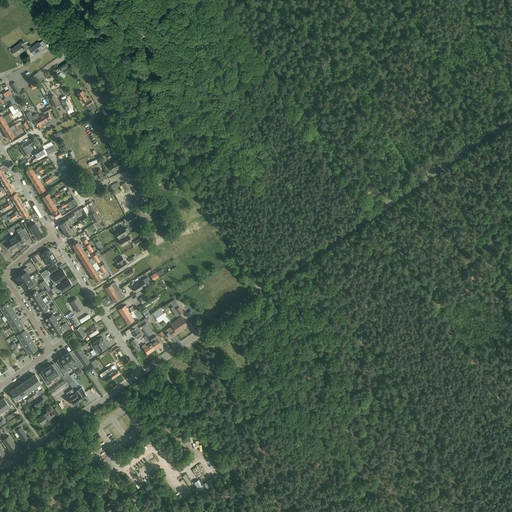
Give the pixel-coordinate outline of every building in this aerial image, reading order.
[(43,46),(50,41),(47,37),(45,38),(43,39),(44,39),(40,41),(43,46)] [(24,44),(22,41),(11,50),(16,56),(24,50),(22,46),(24,44)] [(38,42),(29,49),(33,55),(43,48),(38,42)] [(39,72),(33,76),(36,81),(37,81),(39,83),(42,80),(41,78),(42,76),(39,72)] [(21,91),(15,82),(10,85),(16,94),(21,91)] [(89,97),(87,98),(82,91),(77,94),(82,102),(84,101),(89,110),(92,108),(93,110),(96,108),(89,97)] [(12,95),(2,100),(4,103),(10,99),(13,104),(16,103),(12,95)] [(49,98),(48,98),(49,98),(54,108),(59,105),(54,95),(49,98)] [(70,98),(68,99),(68,98),(61,101),(66,111),(73,108),(75,107),(70,98)] [(44,114),(39,117),(42,123),(51,119),(48,112),(52,110),(49,105),(46,106),(47,108),(43,110),(44,114)] [(42,123),(39,117),(37,113),(32,116),(30,112),(26,114),(30,122),(34,120),(39,128),(42,127),(41,124),(42,123)] [(12,116),(0,123),(0,124),(2,129),(8,125),(7,123),(18,116),(16,113),(12,116)] [(10,113),(3,118),(2,115),(0,115),(0,123),(12,116),(10,113)] [(8,125),(2,129),(6,134),(18,126),(17,123),(10,128),(8,125)] [(18,126),(6,134),(9,139),(15,136),(17,134),(16,132),(20,129),(18,126)] [(29,140),(32,145),(34,144),(36,148),(41,146),(35,136),(29,140)] [(32,145),(29,140),(19,146),(25,155),(32,151),(29,147),(32,145)] [(53,145),(45,149),(47,154),(56,150),(53,145)] [(41,147),(33,152),(37,158),(45,153),(41,147)] [(67,153),(64,147),(59,150),(60,153),(61,153),(63,156),(67,153)] [(118,159),(109,164),(113,172),(122,167),(118,159)] [(61,171),(67,169),(66,167),(69,166),(68,162),(59,165),(61,171)] [(38,169),(34,171),(32,168),(26,172),(30,177),(35,174),(39,171),(44,168),(42,165),(37,168),(38,169)] [(130,170),(136,180),(141,177),(135,167),(130,170)] [(109,174),(106,175),(104,176),(100,168),(94,171),(96,175),(93,176),(95,180),(100,178),(101,181),(107,178),(110,177),(109,174)] [(35,174),(30,177),(33,182),(39,179),(35,174)] [(39,179),(33,182),(36,187),(51,178),(53,177),(52,175),(49,177),(50,177),(45,180),(46,181),(44,182),(42,180),(40,181),(39,179)] [(52,180),(51,178),(36,187),(40,193),(45,189),(43,186),(47,184),(47,183),(52,180)] [(0,191),(11,185),(7,180),(2,183),(3,186),(0,187),(0,191)] [(118,182),(111,185),(113,190),(120,186),(121,189),(123,188),(124,190),(128,189),(127,187),(128,187),(127,186),(130,184),(128,181),(121,184),(122,185),(120,186),(118,182)] [(11,185),(0,191),(0,193),(2,192),(2,193),(6,191),(8,194),(14,190),(11,185)] [(77,191),(81,198),(88,194),(84,187),(77,191)] [(14,202),(19,199),(16,193),(10,197),(14,202)] [(48,193),(42,197),(46,202),(51,199),(48,193)] [(10,204),(3,209),(0,210),(2,212),(4,211),(6,210),(6,209),(11,206),(11,207),(15,205),(17,207),(22,204),(19,199),(14,202),(10,204)] [(51,199),(46,202),(49,207),(54,204),(51,199)] [(22,204),(17,207),(18,210),(15,212),(15,213),(10,216),(4,219),(5,221),(5,222),(16,215),(20,212),(20,213),(26,209),(22,204)] [(54,204),(49,207),(52,213),(58,209),(56,206),(54,204)] [(58,209),(52,213),(56,218),(65,212),(62,207),(58,209)] [(26,209),(20,213),(23,218),(29,215),(26,209)] [(100,219),(96,211),(89,215),(94,223),(100,219)] [(134,213),(126,217),(129,223),(137,218),(134,213)] [(16,215),(5,222),(6,224),(11,222),(10,221),(17,216),(16,215)] [(29,220),(26,222),(24,223),(28,231),(31,229),(35,236),(36,235),(36,236),(39,234),(38,234),(41,232),(38,228),(39,228),(38,225),(37,226),(35,223),(32,225),(29,220)] [(68,220),(66,221),(60,225),(64,232),(70,228),(68,224),(70,223),(68,220)] [(70,228),(64,232),(67,237),(77,231),(74,226),(70,228)] [(123,246),(131,241),(127,234),(123,226),(114,231),(119,239),(119,240),(123,246)] [(142,226),(136,230),(138,232),(139,231),(141,234),(145,232),(142,226)] [(12,238),(17,246),(24,242),(21,237),(28,233),(25,228),(18,232),(19,234),(12,238)] [(17,246),(12,238),(6,241),(5,240),(0,242),(0,245),(2,249),(8,245),(11,250),(17,246)] [(76,250),(81,247),(78,241),(72,245),(76,250)] [(81,247),(76,250),(79,255),(84,252),(81,247)] [(52,252),(51,253),(49,249),(42,254),(44,257),(43,258),(48,266),(57,261),(52,252)] [(87,250),(84,252),(79,255),(82,260),(88,257),(86,254),(88,253),(87,250)] [(124,260),(122,256),(116,260),(118,264),(117,265),(120,270),(128,265),(124,260)] [(146,267),(156,264),(155,259),(152,259),(152,256),(144,258),(146,267)] [(88,257),(82,260),(86,266),(94,260),(92,258),(89,260),(88,257)] [(94,261),(94,260),(86,266),(89,271),(94,267),(93,265),(96,263),(94,260),(94,261)] [(55,264),(48,269),(51,273),(58,269),(55,264)] [(20,283),(30,277),(28,274),(30,272),(27,267),(18,272),(19,272),(20,271),(22,274),(17,277),(18,280),(20,283)] [(94,267),(89,271),(92,276),(98,273),(100,271),(98,269),(96,270),(94,267)] [(46,269),(40,273),(42,277),(49,273),(46,269)] [(53,276),(50,278),(54,283),(52,285),(53,287),(60,282),(59,280),(63,278),(66,276),(64,273),(62,270),(53,276)] [(150,276),(153,281),(159,277),(156,272),(150,276)] [(101,278),(98,273),(92,276),(95,281),(101,278)] [(32,280),(30,277),(20,283),(21,286),(22,286),(24,288),(29,285),(31,288),(38,284),(34,278),(32,280)] [(146,278),(132,287),(136,293),(150,283),(146,278)] [(50,289),(52,291),(58,288),(57,287),(59,286),(62,292),(72,285),(68,279),(61,284),(60,282),(53,287),(50,289)] [(115,282),(111,284),(105,288),(110,295),(120,289),(115,282)] [(39,293),(37,289),(32,292),(29,295),(32,299),(40,294),(40,295),(42,294),(41,292),(39,293)] [(125,296),(120,289),(110,295),(115,303),(125,296)] [(40,295),(40,294),(32,299),(34,304),(43,299),(40,295)] [(139,299),(142,304),(148,301),(144,295),(139,299)] [(160,297),(158,295),(144,304),(145,307),(157,299),(160,297)] [(77,312),(83,308),(77,298),(71,302),(77,312)] [(43,299),(34,304),(37,308),(45,303),(46,304),(48,303),(47,301),(45,302),(43,299)] [(8,301),(0,306),(0,307),(4,313),(12,308),(10,306),(11,306),(8,301)] [(46,304),(45,303),(37,308),(40,313),(49,308),(46,304)] [(179,315),(183,312),(177,304),(173,307),(175,309),(173,311),(175,314),(177,312),(179,315)] [(127,305),(125,306),(119,309),(124,317),(129,314),(129,313),(127,309),(128,308),(127,305)] [(12,308),(4,313),(8,320),(16,314),(15,315),(14,312),(15,312),(12,308)] [(149,316),(149,317),(151,320),(152,321),(156,318),(159,322),(163,320),(165,323),(168,321),(160,308),(153,313),(149,316)] [(53,313),(45,318),(48,323),(56,318),(57,319),(59,317),(57,315),(55,317),(53,313)] [(129,314),(124,317),(128,324),(134,321),(134,320),(135,319),(133,317),(132,318),(129,313),(129,314)] [(19,318),(16,314),(8,320),(11,326),(20,321),(19,321),(18,319),(19,318)] [(74,327),(80,323),(75,314),(69,318),(74,327)] [(171,324),(172,326),(177,333),(184,328),(183,327),(187,325),(181,317),(171,324)] [(57,319),(56,318),(48,323),(51,327),(59,322),(57,319)] [(144,319),(137,323),(141,329),(147,324),(144,319)] [(23,325),(20,321),(11,326),(15,333),(24,328),(22,325),(23,325)] [(63,324),(61,326),(59,322),(51,327),(54,332),(62,327),(62,328),(65,327),(63,324)] [(86,335),(88,334),(91,338),(99,332),(95,326),(87,332),(85,333),(80,327),(74,331),(80,340),(86,336),(86,335)] [(131,331),(137,339),(144,334),(138,326),(131,331)] [(177,333),(172,326),(164,331),(170,338),(172,337),(172,338),(173,338),(175,337),(175,336),(175,335),(177,333)] [(62,328),(62,327),(54,332),(57,337),(65,332),(62,328)] [(25,331),(17,336),(21,342),(29,337),(30,337),(27,332),(27,333),(25,331)] [(152,342),(150,344),(154,349),(162,344),(158,338),(156,336),(150,340),(152,342)] [(29,337),(21,342),(25,348),(33,343),(34,343),(31,339),(30,339),(29,337)] [(103,338),(102,337),(91,345),(94,349),(105,341),(105,340),(104,338),(103,338)] [(106,342),(105,341),(94,349),(97,354),(108,346),(108,345),(106,342)] [(33,343),(25,348),(29,355),(38,349),(35,345),(34,345),(33,343)] [(154,349),(150,344),(146,346),(145,344),(142,346),(143,348),(147,354),(154,349)] [(81,347),(74,352),(79,359),(86,354),(81,347)] [(97,356),(99,359),(112,350),(110,347),(97,356)] [(64,355),(64,356),(70,365),(73,362),(76,365),(80,362),(75,355),(73,357),(69,352),(68,353),(67,352),(64,354),(64,355)] [(86,354),(79,359),(84,366),(91,361),(86,354)] [(70,365),(64,356),(63,356),(62,356),(59,357),(59,359),(58,360),(61,365),(59,367),(64,374),(68,370),(66,367),(70,365)] [(107,366),(112,363),(109,357),(108,358),(107,356),(101,361),(107,370),(113,378),(119,373),(116,369),(117,369),(115,365),(111,367),(108,368),(107,366)] [(95,368),(91,363),(83,368),(87,373),(95,368)] [(47,368),(53,377),(56,375),(58,378),(63,374),(58,368),(56,370),(52,364),(51,365),(50,364),(47,366),(48,367),(47,368)] [(53,377),(47,368),(45,368),(45,367),(42,369),(42,370),(41,371),(45,376),(42,378),(47,385),(52,382),(50,379),(53,377)] [(107,370),(100,375),(103,379),(104,378),(107,382),(113,378),(107,370)] [(30,378),(36,386),(41,383),(35,374),(30,378)] [(30,378),(25,381),(31,390),(36,386),(30,378)] [(49,391),(53,396),(69,384),(65,379),(49,391)] [(25,381),(20,385),(26,393),(31,390),(25,381)] [(74,390),(78,388),(74,383),(73,383),(72,382),(69,384),(74,390)] [(20,385),(15,388),(21,397),(26,393),(20,385)] [(75,392),(81,400),(87,396),(85,392),(82,387),(75,392)] [(15,388),(10,392),(16,400),(21,397),(15,388)] [(81,400),(75,392),(67,398),(70,402),(72,401),(74,405),(81,400)] [(43,394),(33,402),(36,407),(45,400),(44,400),(46,398),(43,394)] [(6,400),(4,398),(0,400),(0,402),(5,410),(10,406),(12,404),(8,398),(6,400)] [(27,406),(31,412),(30,412),(34,417),(37,415),(33,410),(32,411),(29,406),(33,404),(32,403),(28,405),(27,406)] [(61,420),(64,418),(55,404),(50,407),(53,410),(57,416),(58,415),(61,420)] [(42,416),(37,419),(42,425),(46,422),(52,418),(47,412),(42,416)] [(18,437),(20,436),(23,441),(28,437),(21,427),(19,425),(13,429),(18,437)] [(9,436),(5,439),(3,440),(10,450),(16,446),(9,436)] [(91,494),(92,488),(85,488),(85,489),(84,489),(84,491),(85,491),(84,496),(93,497),(93,495),(91,494)] [(111,505),(115,501),(110,496),(109,497),(108,497),(107,498),(107,499),(104,502),(110,508),(112,506),(111,505)]
